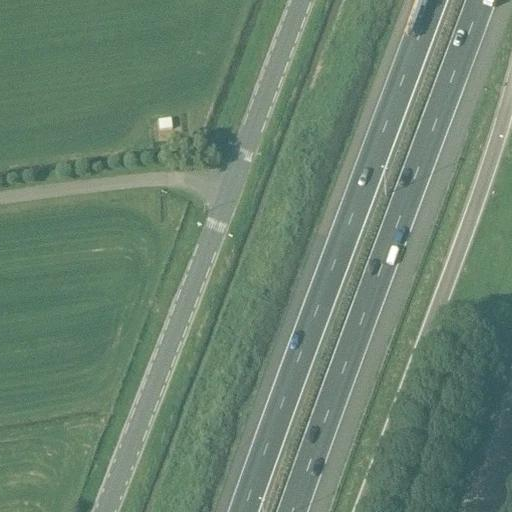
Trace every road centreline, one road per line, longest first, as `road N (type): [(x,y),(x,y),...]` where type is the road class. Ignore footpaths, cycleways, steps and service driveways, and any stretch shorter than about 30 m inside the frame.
road 1 (tertiary): [(298,0),(110,511)]
road 2 (motorway): [(431,0),(243,511)]
road 3 (motorway): [(303,511),(484,0)]
